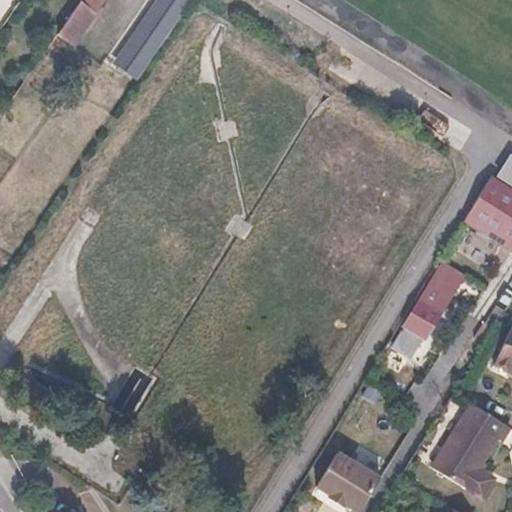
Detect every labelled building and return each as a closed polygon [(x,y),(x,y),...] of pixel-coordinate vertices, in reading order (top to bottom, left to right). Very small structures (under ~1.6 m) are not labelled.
[(105,7),(95,0),(84,0),(59,36),(75,48),(105,7)] [(163,0),(118,66),(135,77),(181,11),(163,0)] [(163,0),(181,11),(189,0),(163,0)] [(511,155),(506,152),(492,175),(511,187),(511,155)] [(511,192),(489,178),(486,183),(464,220),(466,221),(476,228),(511,250),(511,192)] [(476,228),(466,221),(408,317),(412,320),(393,352),(405,360),(457,276),(449,271),(476,228)] [(511,350),(511,327),(508,326),(491,366),(500,370),(511,350)] [(511,350),(500,370),(511,375),(511,350)] [(422,377),(387,355),(332,443),(367,464),(422,377)] [(476,409),(470,405),(430,467),(438,472),(476,409)] [(508,429),(476,409),(438,472),(480,499),(492,479),(481,472),(475,469),(480,461),(493,441),(498,444),(508,429)] [(360,511),(381,477),(335,451),(310,496),(339,511),(360,511)] [(485,464),(480,461),(475,469),(481,472),(485,464)]
